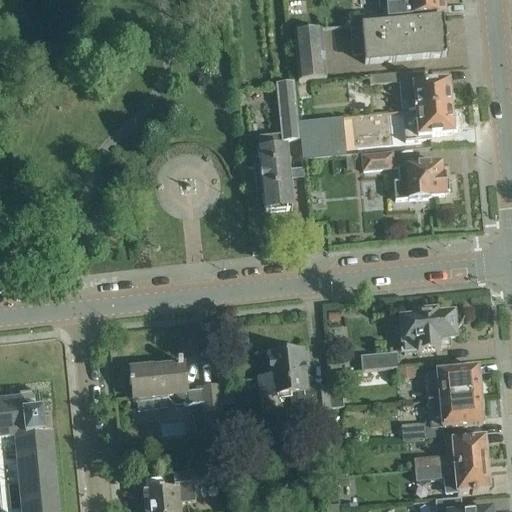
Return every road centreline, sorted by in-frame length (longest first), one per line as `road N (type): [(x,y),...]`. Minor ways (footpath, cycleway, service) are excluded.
road 1 (residential): [(80,309),(511,264)]
road 2 (tertiary): [(511,209),(492,0)]
road 3 (residential): [(100,511),(80,309)]
